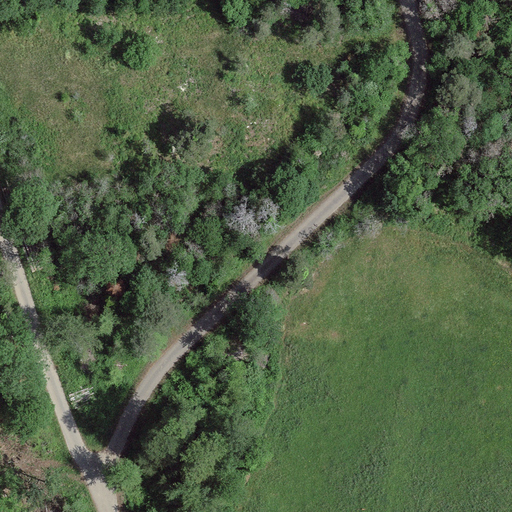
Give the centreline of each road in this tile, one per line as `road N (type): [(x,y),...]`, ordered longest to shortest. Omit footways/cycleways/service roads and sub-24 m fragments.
road 1 (track): [(104,511),(135,402),(185,336),(367,165),(408,98),(412,28),(404,0)]
road 2 (unclassified): [(93,511),(0,266)]
